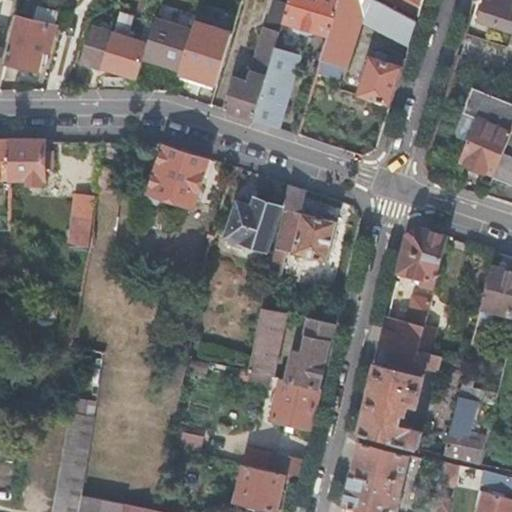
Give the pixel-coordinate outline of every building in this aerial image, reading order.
[(159,10),(162,0),(143,0),(142,4),(159,10)] [(301,25),(329,34),(334,18),(339,0),(290,0),(290,2),(284,20),(282,30),(277,45),(275,54),(272,63),(270,70),(269,73),(256,119),(281,127),(302,53),(293,50),(301,25)] [(284,20),(290,2),(283,0),(271,0),(265,25),(282,30),(284,20)] [(411,41),(417,20),(385,4),(377,0),(339,0),(334,18),(329,34),(319,67),(344,74),(358,25),(411,41)] [(388,0),(419,16),(423,0),(388,0)] [(481,17),(511,27),(511,0),(486,0),(486,1),(483,1),(479,12),(482,15),(481,17)] [(36,21),(16,16),(5,62),(38,70),(43,51),(50,52),(56,26),(59,12),(39,8),(36,21)] [(138,77),(149,42),(155,22),(147,19),(141,39),(131,36),(137,16),(122,11),(115,31),(95,24),(83,61),(103,67),(106,60),(121,65),(119,72),(138,77)] [(218,82),(233,31),(196,20),(189,42),(180,71),(184,72),(183,76),(194,79),(191,89),(198,91),(201,82),(212,85),(213,81),(218,82)] [(277,45),(282,30),(265,25),(252,68),(269,73),(270,70),(272,63),(275,54),(277,45)] [(180,71),(189,42),(153,31),(149,42),(144,60),(180,71)] [(391,104),(403,65),(370,55),(370,57),(365,56),(363,63),(367,65),(358,93),(391,104)] [(103,67),(119,72),(121,65),(106,60),(103,67)] [(234,75),(225,109),(256,119),(269,73),(252,68),(249,79),(234,75)] [(494,173),(503,151),(511,128),(511,100),(472,86),(463,112),(478,117),(461,160),(494,173)] [(0,175),(11,176),(10,140),(0,139),(0,175)] [(10,140),(11,176),(29,176),(29,181),(42,182),(42,176),(45,176),(45,140),(10,140)] [(103,140),(101,158),(123,160),(125,140),(103,140)] [(210,156),(167,142),(151,189),(194,204),(210,156)] [(494,173),(493,175),(511,182),(511,154),(503,151),(494,173)] [(305,187),(289,182),(284,207),(270,269),(279,270),(285,248),(328,258),(337,218),(300,209),(305,187)] [(72,240),(95,241),(97,194),(74,193),(72,240)] [(239,200),(227,233),(267,247),(281,206),(257,198),(254,206),(239,200)] [(435,287),(449,235),(420,226),(407,234),(398,270),(424,277),(422,284),(435,287)] [(511,270),(492,265),(482,306),(511,314),(511,270)] [(387,315),(377,359),(414,367),(419,348),(432,300),(412,294),(406,320),(387,315)] [(286,310),(262,305),(260,312),(247,368),(255,370),(271,374),(272,374),(286,310)] [(321,386),(336,320),(311,314),(302,349),(292,346),(285,377),(285,378),(321,386)] [(478,321),(472,344),(483,347),(490,324),(478,321)] [(208,331),(193,328),(192,334),(188,355),(203,358),(208,331)] [(360,432),(419,446),(423,429),(400,423),(402,412),(404,412),(407,410),(408,409),(410,400),(418,402),(425,371),(421,369),(423,364),(439,368),(443,354),(419,348),(414,367),(377,359),(360,432)] [(247,368),(241,367),(240,373),(253,376),(252,383),(267,387),(271,374),(255,370),(247,368)] [(311,427),(321,386),(285,378),(285,377),(281,376),(272,418),(311,427)] [(71,410),(61,471),(86,476),(96,414),(71,410)] [(451,431),(447,446),(476,453),(479,438),(451,431)] [(175,433),(173,444),(215,454),(217,443),(175,433)] [(359,438),(342,504),(375,511),(396,511),(410,452),(359,438)] [(272,467),(286,470),(301,474),(305,457),(277,450),(272,467)] [(460,463),(447,460),(443,481),(455,484),(460,463)] [(272,467),(246,461),(238,498),(277,507),(286,470),(272,467)] [(86,476),(61,471),(55,511),(60,511),(80,511),(84,493),(86,476)] [(510,511),(511,511),(511,497),(483,489),(476,511),(510,511)] [(84,493),(80,511),(175,511),(162,509),(84,493)] [(435,511),(448,511),(452,498),(440,495),(435,511)]
